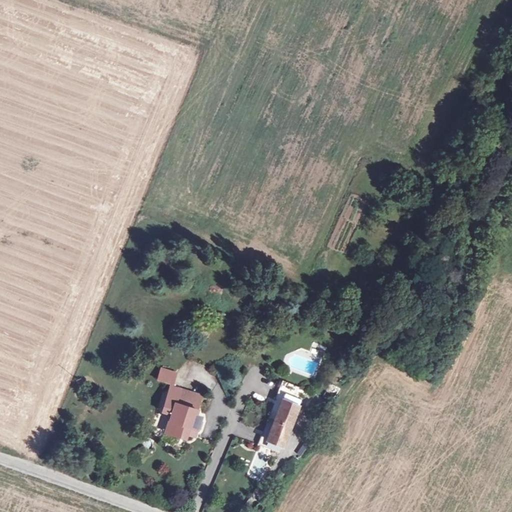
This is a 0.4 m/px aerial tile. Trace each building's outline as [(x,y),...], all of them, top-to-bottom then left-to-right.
[(156,382),(166,385),(169,386),(173,376),(159,372),(156,382)] [(170,416),(168,423),(177,426),(174,437),(186,441),(188,436),(195,439),(202,418),(195,416),(201,398),(169,389),(161,413),(170,416)] [(303,400),(280,391),(268,418),(291,427),(303,400)] [(279,454),(291,427),(268,418),(257,444),(279,454)] [(177,426),(168,423),(165,434),(174,437),(177,426)]
